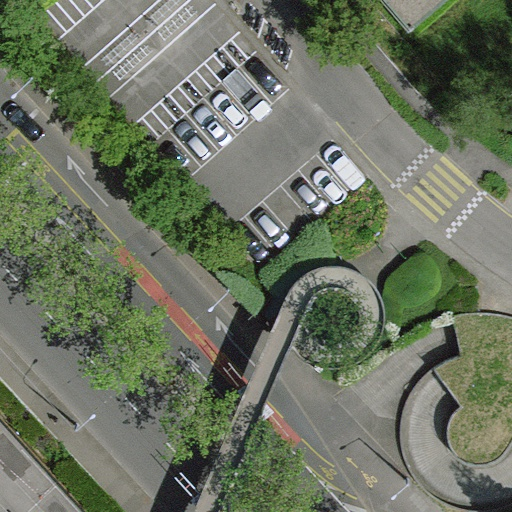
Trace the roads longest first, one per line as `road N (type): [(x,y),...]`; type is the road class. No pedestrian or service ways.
road 1 (tertiary): [(341,511),(187,326),(0,124)]
road 2 (residential): [(511,246),(401,150),(277,0)]
road 3 (tertiary): [(0,263),(228,511)]
